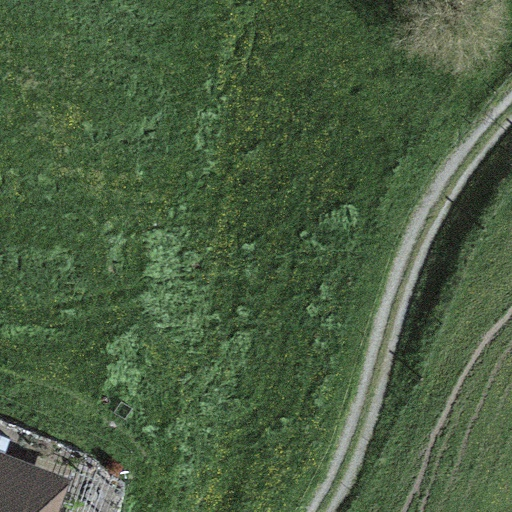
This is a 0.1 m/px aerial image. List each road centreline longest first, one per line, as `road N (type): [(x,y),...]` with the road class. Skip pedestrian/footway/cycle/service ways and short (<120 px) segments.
road 1 (track): [(319,511),(360,417),(413,235),(476,142),(511,105)]
road 2 (track): [(511,9),(482,45),(433,152),(413,235)]
